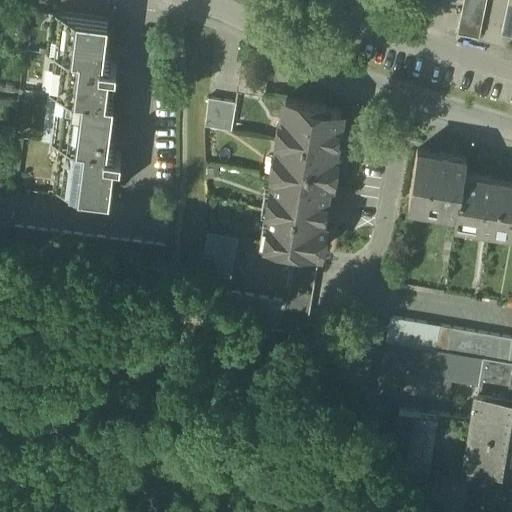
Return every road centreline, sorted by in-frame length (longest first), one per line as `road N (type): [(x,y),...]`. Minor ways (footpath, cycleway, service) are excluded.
road 1 (residential): [(511,137),(330,69)]
road 2 (residential): [(330,69),(183,0)]
